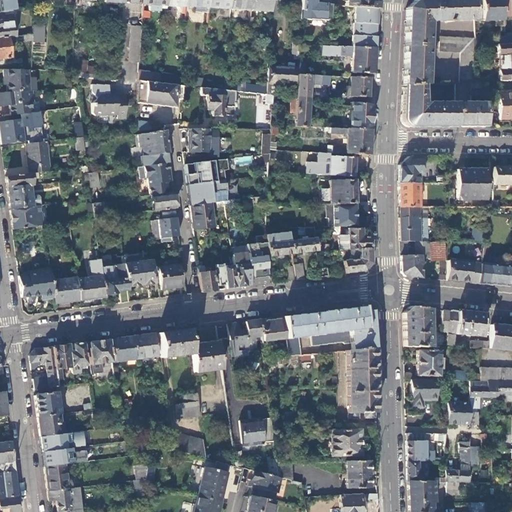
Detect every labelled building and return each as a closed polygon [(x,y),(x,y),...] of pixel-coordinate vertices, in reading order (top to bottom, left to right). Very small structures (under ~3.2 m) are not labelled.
[(12,0),(0,0),(0,9),(0,12),(12,10),(14,10),(12,0)] [(142,0),(142,5),(149,6),(149,11),(159,12),(159,7),(165,7),(165,5),(165,0),(142,0)] [(186,0),(186,5),(186,7),(196,8),(196,11),(207,12),(208,9),(208,0),(186,0)] [(208,0),(208,9),(226,10),(226,13),(230,13),(230,0),(208,0)] [(230,0),(230,13),(233,13),(233,11),(246,12),(245,21),(249,21),(250,18),(250,11),(250,0),(230,0)] [(250,0),(250,11),(270,12),(270,0),(250,0)] [(281,0),(270,0),(270,12),(270,17),(281,18),(282,0),(281,0)] [(301,0),(300,19),(323,20),(324,5),(314,4),(314,0),(301,0)] [(344,0),(345,6),(354,7),(377,8),(377,5),(377,2),(375,0),(344,0)] [(474,21),(473,0),(417,0),(414,0),(405,9),(405,24),(403,63),(402,87),(420,86),(439,85),(438,78),(425,79),(428,22),(444,22),(444,23),(448,23),(448,22),(474,21)] [(473,0),(474,21),(474,22),(495,21),(495,27),(504,27),(502,0),(473,0)] [(375,38),(375,37),(376,24),(377,8),(354,7),(352,36),(351,48),(375,49),(375,41),(372,41),(373,37),(375,38)] [(15,37),(15,33),(12,10),(0,12),(0,38),(8,38),(15,37)] [(44,27),(33,26),(32,31),(32,34),(32,42),(32,43),(43,43),(44,27)] [(128,63),(138,64),(141,28),(131,27),(128,63)] [(24,43),(32,42),(32,34),(23,36),(24,43)] [(473,65),(475,47),(474,39),(439,37),(439,52),(460,53),(459,83),(470,82),(474,82),(473,65)] [(8,38),(0,38),(0,60),(11,59),(8,38)] [(511,62),(511,44),(504,45),(498,46),(496,46),(497,64),(511,62)] [(374,62),(375,49),(351,48),(321,46),(321,55),(351,57),(351,73),(374,75),(374,62)] [(108,62),(100,61),(99,74),(106,74),(108,62)] [(86,63),(77,62),(76,71),(85,72),(86,63)] [(511,81),(511,62),(497,64),(498,82),(511,81)] [(267,68),(266,87),(266,95),(272,95),(276,95),(276,90),(274,90),(274,83),(296,84),(297,76),(297,69),(267,68)] [(29,93),(28,71),(3,71),(3,81),(5,81),(6,93),(29,93)] [(138,72),(137,81),(159,84),(160,75),(138,72)] [(160,75),(159,84),(170,85),(171,76),(160,75)] [(303,76),(297,76),(296,84),(296,97),(308,98),(309,88),(329,89),(329,77),(303,76)] [(368,98),(368,78),(348,78),(348,97),(368,98)] [(225,80),(224,91),(234,91),(244,92),(245,85),(245,81),(240,81),(240,85),(234,85),(234,86),(229,86),(229,81),(225,80)] [(159,84),(137,81),(136,101),(175,106),(176,99),(183,100),(184,87),(170,85),(159,84)] [(474,83),(474,82),(470,82),(471,104),(454,104),(454,127),(484,127),(484,82),(474,83)] [(420,86),(402,87),(400,111),(400,118),(400,121),(401,123),(403,126),(406,127),(407,127),(454,127),(454,104),(454,84),(439,85),(438,104),(420,103),(420,86)] [(266,87),(250,86),(249,93),(266,95),(266,87)] [(233,117),(234,91),(224,91),(200,88),(200,96),(206,96),(206,111),(212,111),(212,116),(233,117)] [(29,93),(6,93),(0,93),(0,106),(9,105),(10,116),(20,115),(30,113),(28,104),(30,103),(29,93)] [(511,94),(498,94),(499,119),(506,119),(511,118),(511,94)] [(125,119),(124,95),(99,96),(91,104),(91,114),(94,116),(116,116),(116,120),(125,119)] [(308,98),(296,97),(295,113),(294,126),(307,127),(308,98)] [(28,104),(30,113),(20,115),(20,120),(23,142),(28,141),(28,144),(43,142),(38,102),(30,103),(28,104)] [(372,108),(372,104),(350,102),(349,129),(371,130),(371,123),(372,108)] [(269,130),(271,110),(267,110),(267,116),(263,115),(262,128),(264,128),(264,130),(269,130)] [(0,139),(1,145),(23,142),(20,120),(0,122),(0,139)] [(134,132),(149,130),(147,123),(134,121),(134,132)] [(80,122),(72,123),(74,138),(82,137),(80,122)] [(207,130),(187,129),(187,152),(207,152),(207,130)] [(370,143),(371,130),(349,129),(346,129),(346,133),(345,149),(345,154),(369,155),(370,143)] [(142,156),(139,156),(141,167),(168,163),(167,153),(165,142),(164,131),(136,135),(138,147),(141,147),(142,156)] [(269,143),(269,135),(262,135),(261,155),(268,154),(268,150),(269,143)] [(28,144),(25,145),(28,174),(37,173),(49,172),(45,142),(43,142),(28,144)] [(329,176),(354,177),(354,158),(330,157),(329,176)] [(421,176),(421,158),(408,158),(398,166),(398,175),(397,184),(419,184),(419,176),(421,176)] [(188,198),(189,206),(209,204),(214,203),(223,202),(226,201),(222,171),(227,170),(225,159),(191,164),(192,174),(185,175),(188,198)] [(141,167),(137,167),(138,179),(146,178),(149,197),(172,194),(170,181),(169,181),(168,172),(169,172),(168,163),(141,167)] [(511,185),(511,167),(493,167),(493,185),(511,185)] [(456,170),(456,200),(485,200),(485,169),(456,170)] [(37,173),(28,174),(5,177),(5,181),(6,187),(28,184),(28,186),(31,186),(31,181),(38,180),(37,173)] [(97,187),(96,173),(87,174),(88,183),(89,188),(97,187)] [(331,204),(354,203),(353,180),(328,181),(329,200),(316,200),(316,203),(319,203),(319,205),(331,204)] [(28,184),(6,187),(8,201),(9,210),(39,206),(40,206),(39,197),(37,196),(30,197),(28,186),(28,184)] [(419,207),(419,184),(397,184),(397,194),(398,207),(419,207)] [(149,197),(151,211),(161,210),(174,208),(173,200),(172,194),(149,197)] [(101,203),(91,204),(92,214),(93,219),(101,218),(103,218),(101,203)] [(355,213),(354,203),(331,204),(332,227),(369,226),(369,217),(362,218),(362,212),(355,213)] [(209,204),(189,206),(191,227),(192,231),(213,229),(209,204)] [(331,204),(319,205),(319,215),(326,215),(326,227),(332,227),(331,204)] [(11,220),(12,229),(42,226),(40,214),(39,206),(9,210),(11,220)] [(427,217),(427,207),(419,207),(398,207),(399,224),(399,242),(419,242),(419,235),(426,235),(426,217),(427,217)] [(175,219),(174,208),(161,210),(162,221),(175,219)] [(177,228),(175,219),(162,221),(150,222),(152,240),(159,239),(159,240),(178,238),(177,228)] [(289,242),(291,255),(315,252),(313,228),(297,229),(298,241),(289,242)] [(370,249),(370,238),(360,238),(360,229),(346,230),(346,236),(346,250),(351,250),(370,249)] [(483,242),(484,232),(477,231),(476,241),(483,242)] [(255,244),(244,246),(245,253),(250,287),(259,285),(268,284),(265,257),(267,256),(268,258),(291,255),(289,242),(288,233),(254,237),(255,244)] [(338,236),(339,251),(346,250),(346,236),(338,236)] [(419,242),(399,242),(400,252),(400,273),(404,277),(420,278),(420,256),(428,256),(428,242),(419,242)] [(442,256),(442,242),(428,242),(428,256),(442,256)] [(244,245),(229,247),(230,255),(245,253),(244,246),(244,245)] [(370,263),(370,249),(351,250),(352,261),(342,262),(343,274),(363,272),(370,263)] [(246,287),(250,287),(245,253),(230,255),(232,266),(235,289),(246,287)] [(141,257),(122,260),(123,266),(126,288),(153,284),(150,262),(142,263),(141,257)] [(508,287),(510,268),(486,266),(486,259),(481,258),(481,264),(479,284),(498,286),(508,287)] [(120,304),(128,302),(126,288),(123,266),(116,267),(115,260),(99,262),(101,277),(103,296),(115,294),(115,292),(118,292),(120,304)] [(456,282),(479,284),(481,264),(470,263),(446,261),(445,281),(456,282)] [(156,269),(160,291),(181,288),(179,271),(178,265),(156,269)] [(221,265),(214,266),(217,287),(223,286),(224,290),(229,289),(235,289),(232,266),(222,268),(221,265)] [(294,281),(302,280),(300,265),(292,266),(292,268),(294,281)] [(204,273),(197,274),(200,293),(207,292),(214,291),(212,272),(210,272),(210,268),(203,269),(204,273)] [(286,269),(288,282),(294,281),(292,268),(286,269)] [(51,282),(50,269),(36,271),(36,275),(27,275),(18,276),(21,298),(41,295),(42,300),(54,299),(51,282)] [(104,297),(103,296),(101,277),(82,279),(80,269),(75,270),(76,279),(79,301),(104,297)] [(325,269),(317,270),(318,278),(326,277),(325,269)] [(54,304),(79,301),(76,279),(51,282),(54,299),(54,304)] [(299,315),(281,317),(281,318),(284,340),(287,357),(291,357),(300,356),(298,338),(310,337),(311,347),(342,344),(344,345),(350,344),(350,351),(373,349),(371,327),(370,311),(363,312),(362,307),(346,309),(299,315)] [(430,348),(429,309),(424,308),(408,307),(401,313),(402,327),(402,347),(430,348)] [(449,311),(441,310),(439,331),(446,332),(449,311)] [(449,311),(446,332),(445,345),(453,345),(454,335),(481,337),(483,314),(462,312),(449,311)] [(284,340),(281,318),(267,320),(259,321),(261,342),(261,343),(284,340)] [(259,321),(258,320),(249,322),(244,322),(245,330),(238,331),(237,323),(226,325),(228,340),(232,340),(234,358),(247,356),(247,353),(256,353),(255,343),(261,342),(259,321)] [(511,327),(490,325),(488,343),(488,348),(511,350),(511,327)] [(190,346),(188,330),(171,332),(157,334),(160,359),(191,355),(190,346)] [(157,357),(153,335),(140,336),(132,337),(135,360),(157,357)] [(135,360),(132,337),(118,339),(111,340),(115,363),(129,361),(135,360)] [(110,364),(108,341),(94,342),(87,343),(90,369),(94,369),(93,366),(110,364)] [(221,370),(217,343),(190,346),(191,355),(194,373),(221,370)] [(85,367),(82,344),(72,345),(72,349),(73,353),(67,354),(69,369),(70,373),(71,375),(78,374),(78,370),(77,370),(77,368),(85,367)] [(51,348),(54,371),(56,381),(61,381),(59,370),(69,369),(67,354),(66,346),(58,347),(51,348)] [(54,371),(51,348),(40,349),(33,350),(28,358),(30,370),(39,369),(39,365),(41,365),(41,363),(43,362),(44,372),(54,371)] [(374,383),(373,349),(350,351),(345,351),(347,419),(358,419),(358,413),(364,413),(364,419),(375,418),(374,383)] [(414,376),(437,377),(437,369),(440,370),(440,359),(437,359),(437,351),(415,350),(414,376)] [(511,368),(479,368),(478,381),(497,382),(511,382),(511,368)] [(32,391),(57,388),(56,381),(54,371),(44,372),(45,378),(31,380),(32,391)] [(448,380),(463,381),(463,372),(448,371),(448,380)] [(436,400),(435,380),(409,379),(410,408),(421,408),(421,400),(436,400)] [(497,382),(478,381),(477,381),(468,381),(468,393),(468,403),(468,408),(475,408),(477,408),(478,398),(494,398),(494,400),(497,400),(497,398),(497,396),(497,382)] [(511,382),(497,382),(497,396),(511,396),(511,382)] [(36,418),(58,416),(55,393),(33,396),(35,407),(36,418)] [(177,420),(200,417),(197,394),(182,396),(183,404),(175,405),(177,420)] [(468,403),(445,402),(445,403),(446,423),(461,424),(461,416),(468,416),(468,413),(468,408),(468,403)] [(60,435),(58,416),(36,418),(38,430),(39,438),(60,435)] [(273,441),(270,419),(261,420),(260,419),(239,422),(242,445),(253,443),(253,446),(264,445),(263,443),(273,441)] [(375,424),(361,424),(361,433),(375,433),(375,424)] [(329,432),(330,458),(360,457),(359,431),(329,432)] [(41,453),(83,447),(81,432),(78,433),(60,435),(39,438),(40,447),(41,453)] [(172,449),(205,458),(203,441),(170,432),(172,449)] [(0,442),(0,472),(14,471),(11,454),(9,441),(0,442)] [(417,441),(405,441),(405,448),(406,461),(422,461),(422,460),(424,460),(424,461),(434,461),(433,451),(425,451),(425,441),(417,441)] [(468,449),(468,443),(458,443),(458,454),(460,454),(459,471),(444,471),(444,482),(454,483),(468,483),(468,472),(468,469),(468,462),(468,449)] [(85,462),(83,447),(41,453),(41,459),(43,468),(62,465),(85,462)] [(478,463),(478,449),(468,449),(468,462),(478,463)] [(234,466),(242,468),(240,452),(232,453),(234,466)] [(275,463),(275,460),(267,460),(269,475),(277,477),(275,463)] [(369,489),(368,461),(344,462),(344,467),(345,490),(369,489)] [(424,463),(424,461),(422,461),(406,461),(406,471),(406,482),(422,482),(423,475),(417,475),(417,472),(422,472),(422,463),(424,463)] [(291,463),(275,463),(277,477),(279,478),(291,481),(291,463)] [(64,479),(62,465),(43,468),(44,477),(46,493),(74,489),(73,478),(64,479)] [(143,480),(145,465),(133,467),(136,481),(143,480)] [(153,467),(145,465),(143,480),(143,483),(152,485),(153,467)] [(196,496),(218,502),(222,487),(225,473),(203,467),(196,496)] [(250,491),(249,496),(273,502),(275,493),(276,493),(279,478),(277,477),(269,475),(251,470),(248,483),(247,487),(251,488),(250,491)] [(15,481),(14,471),(0,472),(0,485),(3,486),(5,497),(17,495),(15,481)] [(142,497),(143,483),(143,480),(136,481),(134,481),(136,497),(142,497)] [(444,482),(422,482),(406,482),(406,499),(407,511),(431,511),(430,487),(444,487),(444,482)] [(444,497),(454,497),(454,483),(444,482),(444,487),(444,497)] [(79,511),(77,488),(74,489),(46,493),(46,498),(47,504),(54,503),(55,511),(79,511)] [(19,511),(18,501),(17,495),(5,497),(0,497),(0,507),(7,507),(7,511),(19,511)] [(360,511),(360,495),(339,496),(339,511),(360,511)] [(215,511),(218,502),(196,496),(191,511),(215,511)] [(246,507),(244,511),(270,511),(273,502),(249,496),(246,507)] [(478,511),(479,503),(469,503),(469,511),(478,511)]
